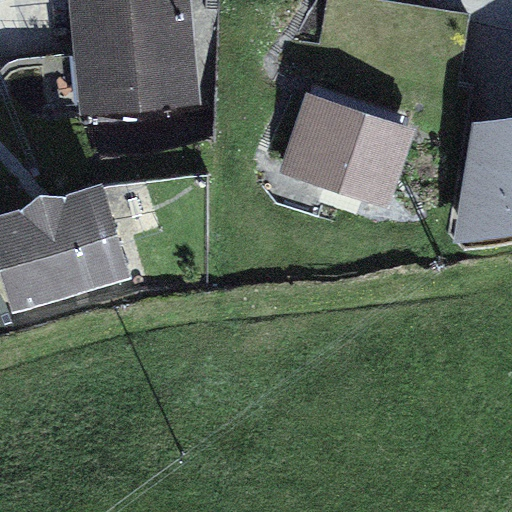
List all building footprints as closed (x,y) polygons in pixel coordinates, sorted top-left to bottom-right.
[(190,0),(69,0),(81,116),(201,104),(190,0)] [(389,0),(328,0),(319,57),(459,79),(469,13),(389,0)] [(416,125),(307,88),(279,170),(389,207),(416,125)] [(207,105),(92,122),(98,163),(214,145),(207,105)] [(511,109),(473,116),(456,241),(511,230),(511,109)] [(20,203),(0,209),(0,269),(13,311),(132,274),(102,178),(67,189),(40,188),(20,203)]
